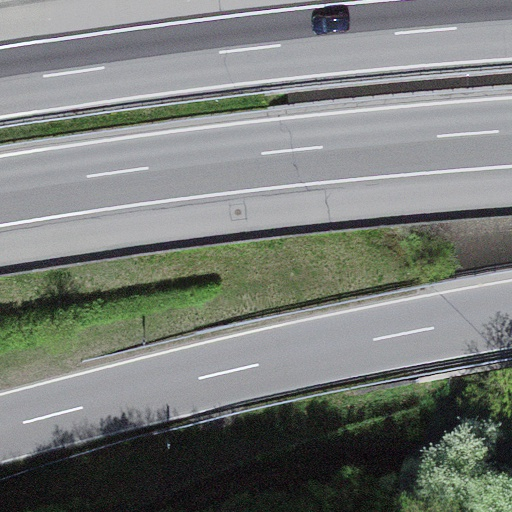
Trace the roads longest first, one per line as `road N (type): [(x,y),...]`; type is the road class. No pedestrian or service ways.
road 1 (motorway): [(0,428),(227,371),(511,314)]
road 2 (motorway): [(0,189),(291,149),(511,130)]
road 3 (motorway): [(511,24),(0,83)]
road 4 (primary): [(342,0),(511,203)]
